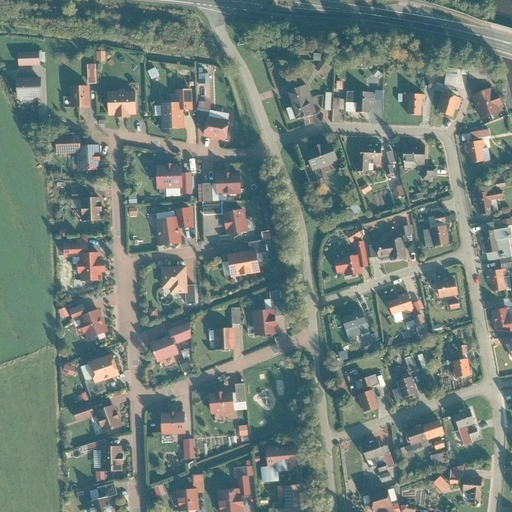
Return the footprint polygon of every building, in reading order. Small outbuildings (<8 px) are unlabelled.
[(99,51),(99,60),(108,60),(107,51),(99,51)] [(40,52),(16,53),(17,68),(40,67),(40,52)] [(324,59),(317,68),(327,75),(334,66),(324,59)] [(89,63),(90,83),(99,83),(98,62),(89,63)] [(151,70),(153,78),(162,75),(159,67),(151,70)] [(471,67),(471,79),(490,79),(491,67),(471,67)] [(41,78),(16,79),(17,98),(42,97),(41,78)] [(308,85),(288,91),(297,120),(317,114),(308,85)] [(90,87),(70,88),(71,108),(91,107),(90,87)] [(494,88),(472,96),(481,120),(502,113),(500,107),(502,107),(497,93),(495,94),(494,88)] [(175,91),(176,103),(183,103),(183,111),(192,110),(192,90),(175,91)] [(136,92),(108,93),(109,115),(136,114),(136,92)] [(374,92),(347,92),(347,102),(357,102),(357,112),(370,113),(370,102),(373,102),(374,92)] [(462,98),(444,93),(439,111),(454,116),(455,109),(458,110),(462,98)] [(426,95),(404,95),(404,102),(409,102),(408,114),(421,114),(422,105),(425,105),(426,95)] [(346,110),(346,98),(335,98),(335,110),(346,110)] [(176,103),(161,104),(162,130),(184,129),(183,111),(183,103),(176,103)] [(229,122),(206,118),(203,137),(226,141),(229,122)] [(464,133),(466,141),(493,137),(492,129),(464,133)] [(483,141),(464,145),(465,153),(469,153),(471,163),(484,161),(481,149),(485,148),(483,141)] [(332,142),(306,152),(311,165),(304,167),(311,186),(320,183),(319,180),(324,178),(321,168),(339,162),(332,142)] [(372,147),(361,146),(360,157),(363,158),(362,173),(369,174),(369,163),(381,164),(383,144),(372,143),(372,147)] [(415,148),(404,147),(403,165),(426,166),(427,145),(416,145),(415,148)] [(99,146),(78,147),(79,170),(100,169),(99,146)] [(397,173),(395,151),(385,151),(386,164),(387,164),(387,173),(397,173)] [(182,165),(156,166),(158,189),(183,188),(182,165)] [(435,167),(422,167),(423,180),(430,180),(430,177),(435,177),(435,167)] [(240,173),(216,174),(216,193),(240,193),(240,173)] [(367,193),(373,189),(370,184),(364,188),(367,193)] [(398,197),(407,195),(404,185),(395,187),(398,197)] [(501,190),(472,195),(473,203),(477,202),(479,215),(493,213),(491,201),(503,199),(501,190)] [(102,199),(81,199),(82,222),(103,221),(102,199)] [(433,209),(434,215),(446,213),(445,207),(433,209)] [(244,209),(223,213),(227,234),(248,230),(244,209)] [(178,217),(157,220),(160,245),(182,242),(178,217)] [(353,242),(368,234),(364,225),(349,233),(353,242)] [(405,235),(416,234),(415,225),(404,226),(405,235)] [(447,226),(431,228),(434,246),(450,244),(447,226)] [(511,234),(511,228),(482,233),(486,254),(498,252),(496,241),(508,239),(511,238),(511,234)] [(403,236),(388,239),(388,242),(375,244),(377,258),(390,255),(391,261),(407,258),(403,236)] [(498,252),(486,254),(487,261),(511,256),(508,239),(496,241),(498,252)] [(364,241),(355,243),(357,255),(335,260),(337,273),(345,271),(346,277),(362,274),(361,268),(369,266),(364,241)] [(256,250),(228,255),(231,277),(260,272),(256,250)] [(101,253),(80,254),(81,281),(103,280),(101,253)] [(187,267),(162,268),(163,289),(172,288),(172,293),(188,292),(187,267)] [(505,270),(489,272),(492,292),(506,290),(504,277),(507,277),(505,270)] [(455,280),(436,282),(439,299),(457,296),(455,280)] [(400,299),(388,303),(393,316),(405,312),(406,316),(415,313),(408,292),(399,295),(400,299)] [(423,300),(416,302),(418,311),(426,309),(423,300)] [(63,318),(70,316),(69,307),(61,309),(63,318)] [(244,325),(243,307),(234,308),(235,325),(244,325)] [(354,314),(342,318),(346,331),(358,327),(360,331),(368,328),(361,307),(353,310),(354,314)] [(151,308),(152,316),(160,316),(159,308),(151,308)] [(508,309),(490,313),(494,330),(508,327),(509,334),(511,333),(511,318),(510,319),(508,309)] [(100,310),(80,317),(87,339),(108,331),(100,310)] [(274,310),(253,312),(255,336),(276,334),(274,310)] [(418,315),(418,324),(426,323),(426,315),(418,315)] [(234,329),(215,330),(216,350),(235,349),(234,329)] [(366,346),(378,344),(377,334),(365,336),(366,346)] [(171,336),(151,343),(157,361),(178,354),(171,336)] [(457,347),(459,355),(469,353),(468,345),(457,347)] [(194,369),(190,349),(184,351),(186,359),(182,360),(184,371),(194,369)] [(424,369),(430,367),(426,353),(420,355),(424,369)] [(113,354),(88,362),(95,383),(120,375),(113,354)] [(415,355),(406,358),(412,372),(420,368),(415,355)] [(469,359),(453,361),(456,378),(472,376),(469,359)] [(77,365),(63,364),(63,373),(76,374),(77,365)] [(384,373),(363,379),(366,388),(386,383),(384,373)] [(413,376),(398,381),(404,398),(419,392),(413,376)] [(374,389),(359,394),(364,411),(379,407),(374,389)] [(233,393),(210,395),(212,414),(234,412),(233,393)] [(115,406),(95,413),(103,434),(122,427),(115,406)] [(471,410),(455,415),(465,447),(475,444),(473,439),(481,437),(478,429),(471,431),(470,428),(476,427),(471,410)] [(185,414),(161,415),(162,437),(186,436),(185,414)] [(441,421),(407,431),(411,446),(445,436),(441,421)] [(242,436),(250,435),(249,425),(241,425),(242,436)] [(186,439),(187,459),(199,458),(198,438),(186,439)] [(436,442),(439,450),(448,446),(445,438),(436,442)] [(379,441),(361,447),(367,464),(383,459),(387,469),(394,466),(387,446),(381,448),(379,441)] [(296,444),(266,447),(268,471),(298,467),(296,444)] [(122,447),(101,448),(102,472),(123,471),(122,447)] [(435,463),(447,461),(446,453),(434,454),(435,463)] [(436,482),(445,493),(453,486),(444,475),(436,482)] [(483,479),(465,478),(464,494),(471,495),(470,505),(481,506),(483,479)] [(287,485),(288,508),(305,507),(304,484),(287,485)] [(159,496),(167,493),(165,485),(157,487),(159,496)] [(388,489),(368,494),(372,511),(378,511),(392,509),(388,489)] [(199,490),(178,492),(179,511),(200,510),(199,490)] [(244,511),(242,490),(219,492),(220,511),(244,511)] [(80,499),(89,498),(89,491),(80,492),(80,499)] [(111,511),(107,498),(91,503),(93,511),(111,511)]
